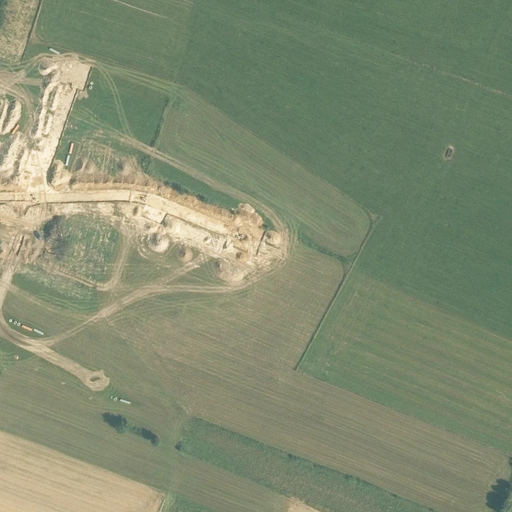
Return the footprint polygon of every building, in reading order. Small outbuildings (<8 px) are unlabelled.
[(72,305),(68,313),(73,315),(77,308),(72,305)] [(77,308),(73,315),(79,318),(82,311),(77,308)] [(37,313),(29,327),(52,339),(59,325),(37,313)] [(80,325),(68,347),(82,355),(94,332),(80,325)] [(114,327),(110,334),(115,337),(119,330),(114,327)] [(111,352),(103,366),(126,378),(133,364),(111,352)] [(23,362),(11,385),(25,392),(37,370),(23,362)] [(50,377),(43,391),(65,403),(73,388),(50,377)] [(86,395),(74,418),(88,425),(100,403),(86,395)] [(19,406),(15,413),(21,415),(24,408),(19,406)] [(56,425),(52,432),(57,435),(61,427),(56,425)] [(61,427),(57,435),(62,437),(66,430),(61,427)]
